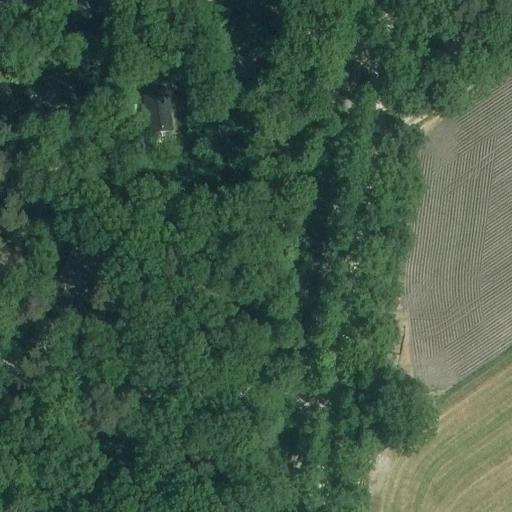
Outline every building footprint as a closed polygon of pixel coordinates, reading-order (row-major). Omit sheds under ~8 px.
[(99,11),(95,0),(72,0),(76,16),(99,11)] [(254,80),(257,46),(234,43),(232,62),(226,62),(224,77),(254,80)] [(59,81),(58,77),(21,85),(28,117),(63,110),(64,115),(72,113),(76,112),(74,106),(76,106),(71,87),(69,88),(67,79),(59,81)] [(167,92),(141,96),(147,137),(173,134),(167,92)] [(73,243),(56,280),(55,283),(88,297),(108,251),(75,237),(73,243)]
